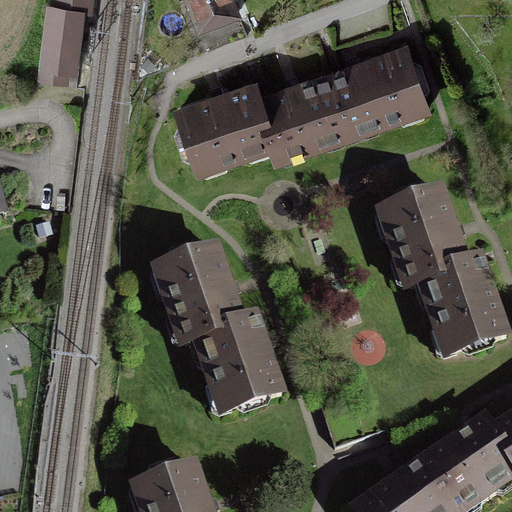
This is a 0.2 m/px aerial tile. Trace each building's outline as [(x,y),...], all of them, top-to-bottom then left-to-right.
[(45,0),(34,82),(80,89),(92,0),(45,0)] [(228,0),(178,0),(193,39),(237,23),(228,0)] [(331,72),(356,137),(425,111),(400,45),(331,72)] [(204,99),(265,77),(260,62),(199,84),(204,99)] [(356,137),(331,72),(256,101),(273,145),(281,166),(356,137)] [(273,145),(256,101),(249,83),(165,115),(189,177),(273,145)] [(397,298),(407,294),(467,271),(439,198),(368,225),(397,298)] [(159,275),(188,352),(200,347),(238,333),(210,256),(159,275)] [(511,332),(485,264),(467,271),(407,294),(438,376),(511,347),(511,332)] [(254,327),(238,333),(200,347),(226,417),(280,397),(254,327)] [(511,422),(492,436),(511,465),(511,422)] [(418,468),(448,511),(464,511),(511,480),(511,465),(492,436),(484,424),(418,468)] [(448,511),(418,468),(354,511),(353,511),(448,511)] [(136,496),(142,511),(205,511),(190,474),(136,496)]
